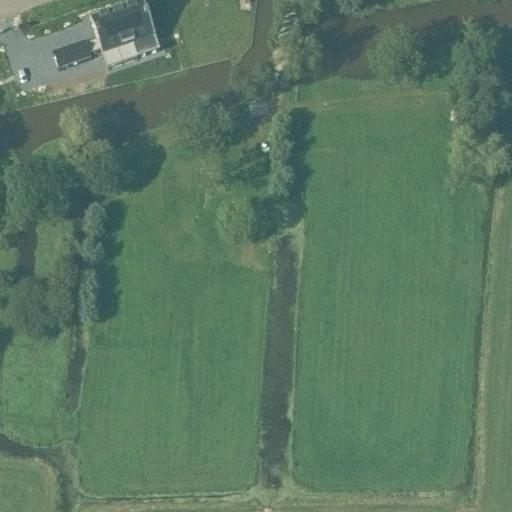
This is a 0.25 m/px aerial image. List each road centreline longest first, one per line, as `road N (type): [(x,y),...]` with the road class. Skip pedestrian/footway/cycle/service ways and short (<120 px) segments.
road 1 (track): [(473,100),(279,108),(288,0)]
road 2 (track): [(502,326),(488,511)]
